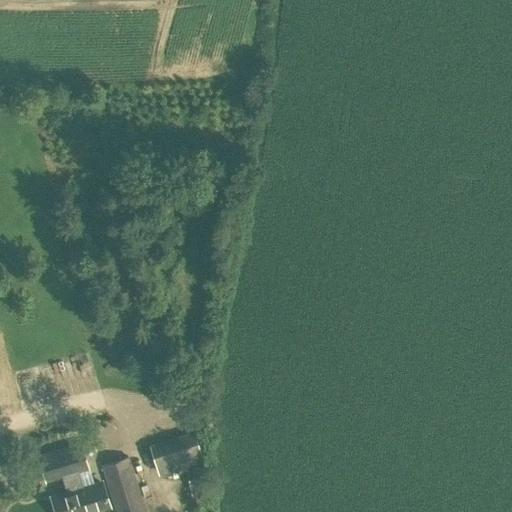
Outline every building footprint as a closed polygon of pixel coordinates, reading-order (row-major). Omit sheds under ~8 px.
[(151,354),(175,348),(169,328),(146,334),(151,354)] [(169,429),(156,430),(157,450),(170,449),(169,429)] [(92,482),(88,470),(89,469),(81,441),(36,454),(45,483),(61,478),(66,493),(52,497),(56,511),(102,511),(102,509),(111,507),(102,479),(92,482)] [(167,470),(186,467),(183,451),(164,454),(167,470)] [(115,511),(146,511),(128,456),(100,465),(115,511)]
